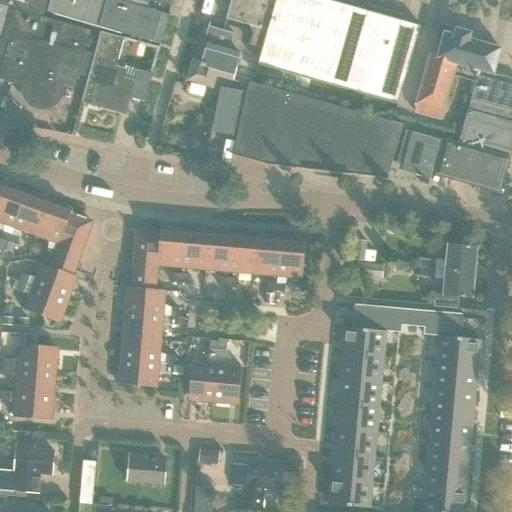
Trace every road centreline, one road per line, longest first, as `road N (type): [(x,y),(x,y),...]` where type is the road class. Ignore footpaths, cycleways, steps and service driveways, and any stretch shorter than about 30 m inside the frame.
road 1 (residential): [(332,210),(149,200),(0,152)]
road 2 (unknown): [(463,511),(500,223)]
road 3 (residential): [(278,443),(287,330),(324,332),(332,210)]
road 4 (residential): [(511,225),(332,210)]
road 5 (residential): [(78,424),(87,296)]
